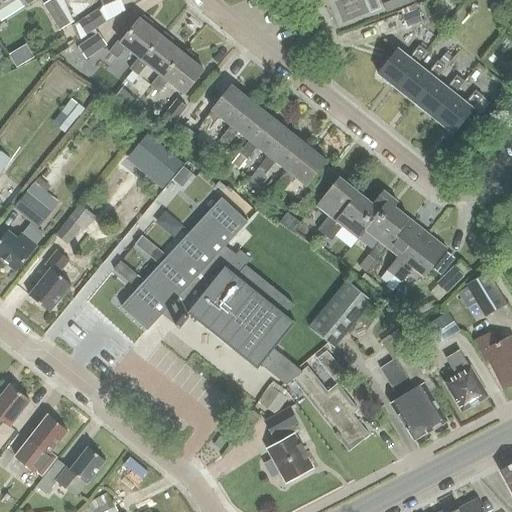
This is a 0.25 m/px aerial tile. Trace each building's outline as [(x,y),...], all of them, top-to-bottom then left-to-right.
[(23,0),(27,6),(35,0),(0,0),(0,8),(12,0),(23,0)] [(59,31),(73,22),(63,0),(50,0),(43,5),(59,31)] [(106,23),(98,10),(77,23),(86,36),(106,23)] [(417,11),(402,16),(406,27),(421,21),(417,11)] [(401,14),(376,21),(380,35),(404,28),(401,14)] [(161,37),(160,37),(149,28),(152,24),(142,16),(120,43),(117,41),(108,53),(117,60),(126,48),(138,58),(141,61),(161,37)] [(98,33),(78,47),(86,60),(106,46),(98,33)] [(141,61),(138,58),(129,69),(138,76),(147,65),(159,75),(162,77),(182,54),(181,54),(170,45),(173,41),(163,33),(160,37),(161,37),(141,61)] [(397,90),(416,65),(426,53),(418,46),(408,59),(397,50),(377,74),(397,90)] [(162,77),(159,75),(150,86),(159,93),(168,82),(184,95),(203,71),(191,62),(194,58),(184,50),(181,54),(182,54),(162,77)] [(427,74),(416,65),(397,90),(415,105),(435,80),(445,68),(437,61),(427,74)] [(434,119),(454,94),(464,82),(456,76),(446,89),(435,80),(415,105),(434,119)] [(230,126),(250,102),(233,88),(212,111),(201,123),(209,130),(219,117),(230,126)] [(465,104),(454,94),(434,119),(453,135),(473,110),(473,109),(482,97),(475,91),(465,104)] [(490,103),(482,97),(473,109),(473,110),(480,115),(490,103)] [(169,128),(186,107),(177,100),(165,115),(160,121),(169,128)] [(249,141),(269,117),(250,102),(230,126),(221,139),(228,145),(238,132),(249,141)] [(231,164),(239,171),(247,161),(257,147),(268,156),(288,132),(269,117),(249,141),(239,154),(231,164)] [(276,162),(287,171),(306,146),(288,132),(268,156),(258,169),(248,182),(255,188),(265,174),(276,162)] [(306,146),(287,171),(277,184),(284,190),(294,177),(306,186),(326,162),(306,146)] [(0,170),(9,160),(0,152),(0,170)] [(338,178),(316,206),(329,216),(317,230),(324,235),(357,193),(338,178)] [(13,208),(38,228),(50,212),(43,206),(51,197),(33,182),(13,208)] [(357,193),(324,235),(331,241),(342,227),(357,239),(364,231),(390,198),(382,192),(372,205),(357,193)] [(390,198),(364,231),(379,242),(367,256),(375,262),(386,248),(408,220),(394,209),(398,204),(390,198)] [(223,200),(191,235),(215,257),(225,247),(247,222),(223,200)] [(95,218),(78,205),(55,235),(66,244),(79,227),(84,231),(95,218)] [(286,213),(279,223),(293,234),(301,224),(286,213)] [(397,257),(386,271),(393,277),(427,235),(408,220),(386,248),(397,257)] [(0,259),(16,273),(36,248),(20,234),(15,238),(7,232),(0,240),(0,259)] [(191,235),(167,261),(191,283),(215,257),(191,235)] [(427,235),(393,277),(400,283),(411,269),(424,279),(447,251),(427,235)] [(170,306),(162,315),(179,329),(191,315),(257,369),(259,366),(286,386),(293,380),(301,372),(272,350),(294,323),(283,315),(292,303),(245,266),(250,260),(239,251),(235,255),(225,247),(215,257),(191,283),(170,306)] [(57,274),(69,260),(58,251),(45,267),(50,271),(29,297),(49,313),(71,285),(57,274)] [(167,261),(146,284),(170,306),(191,283),(167,261)] [(453,266),(436,284),(446,294),(464,277),(453,266)] [(464,286),(484,318),(506,304),(486,272),(464,286)] [(347,281),(309,328),(333,348),(372,302),(347,281)] [(146,284),(123,309),(147,331),(162,315),(170,306),(146,284)] [(420,328),(433,348),(460,330),(447,310),(420,328)] [(397,331),(380,342),(392,361),(380,369),(398,398),(390,404),(413,443),(447,423),(429,392),(435,388),(415,354),(411,350),(410,351),(397,331)] [(511,339),(511,338),(497,345),(491,334),(476,342),(485,360),(488,359),(503,388),(511,384),(511,339)] [(315,356),(333,379),(343,370),(325,348),(315,356)] [(461,412),(486,398),(470,369),(459,351),(446,359),(456,377),(445,383),(461,412)] [(307,368),(301,372),(293,380),(348,447),(363,438),(365,440),(369,436),(352,415),(357,410),(337,385),(327,392),(307,368)] [(9,427),(29,402),(9,387),(0,397),(0,421),(9,427)] [(272,387),(260,404),(274,413),(286,397),(272,387)] [(300,445),(298,446),(293,436),(301,431),(288,409),(264,422),(273,439),(276,437),(279,443),(267,450),(273,461),(265,465),(271,477),(280,472),(286,483),(311,469),(306,458),(307,458),(300,445)] [(47,415),(14,457),(15,458),(35,473),(36,472),(41,477),(56,459),(50,454),(68,432),(48,416),(47,415)] [(86,485),(105,461),(88,448),(70,471),(57,461),(36,487),(45,495),(56,483),(74,498),(85,484),(86,485)] [(511,462),(499,469),(511,492),(511,462)] [(112,501),(111,502),(106,493),(87,504),(90,509),(83,511),(116,511),(118,511),(112,501)] [(456,507),(458,511),(483,511),(476,498),(456,507)]
